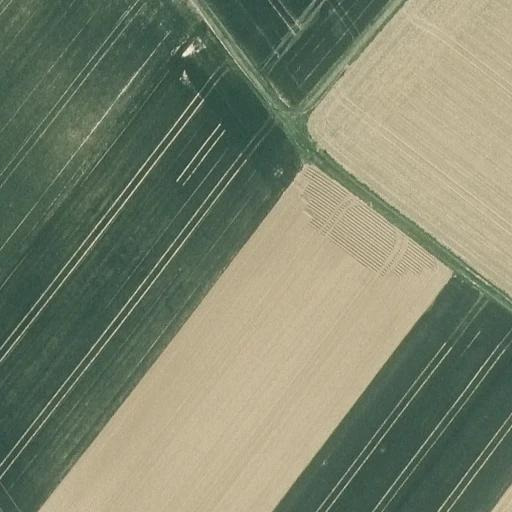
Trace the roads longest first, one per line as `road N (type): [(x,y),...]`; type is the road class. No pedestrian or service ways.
road 1 (track): [(511,309),(334,175),(201,0)]
road 2 (track): [(399,0),(291,124)]
